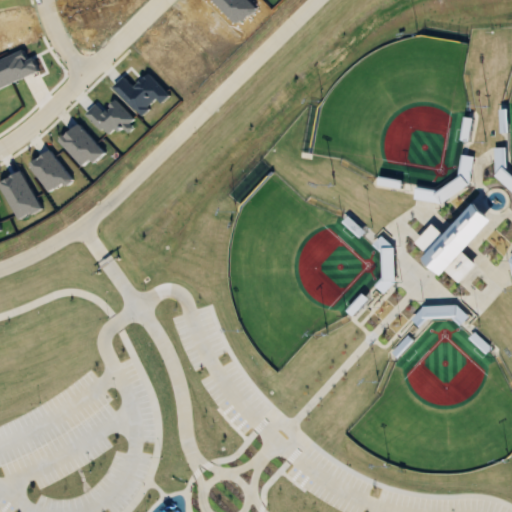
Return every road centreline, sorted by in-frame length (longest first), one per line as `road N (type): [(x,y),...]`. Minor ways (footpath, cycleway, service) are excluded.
road 1 (tertiary): [(0,264),(83,218),(310,0)]
road 2 (residential): [(0,146),(49,112),(156,0)]
